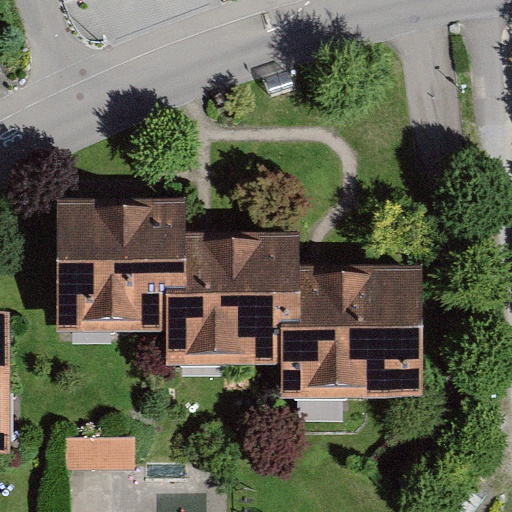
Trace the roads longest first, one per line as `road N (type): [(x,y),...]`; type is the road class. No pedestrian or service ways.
road 1 (residential): [(82,115),(329,29),(451,0)]
road 2 (unclassified): [(511,194),(488,0)]
road 3 (residential): [(82,115),(35,0)]
